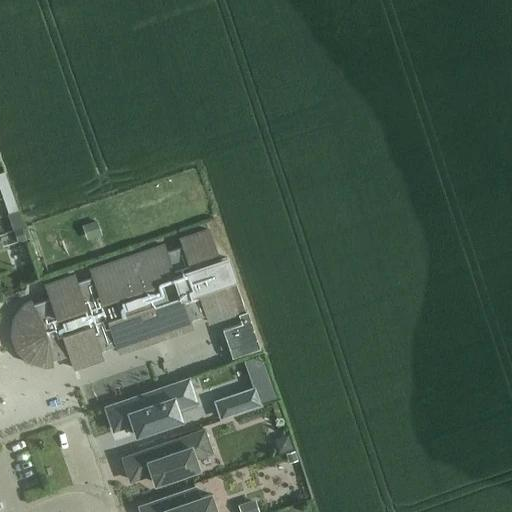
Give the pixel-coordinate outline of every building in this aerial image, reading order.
[(0,174),(0,189),(3,197),(13,193),(6,172),(0,174)] [(13,193),(3,197),(8,212),(18,208),(13,193)] [(22,226),(14,229),(19,243),(27,240),(22,226)] [(229,255),(219,258),(209,230),(179,241),(181,247),(167,252),(164,246),(134,256),(136,262),(122,267),(119,261),(89,271),(92,278),(77,283),(75,276),(45,287),(49,299),(33,305),(32,302),(25,306),(15,319),(13,334),(18,349),(30,360),(45,365),(53,364),(52,361),(68,355),(72,368),(103,358),(100,351),(115,346),(117,353),(147,342),(145,335),(160,330),(162,337),(192,327),(190,320),(205,315),(207,322),(237,311),(238,314),(239,314),(242,323),(224,330),(233,357),(261,348),(249,311),(246,312),(236,280),(238,280),(229,255)] [(261,355),(244,361),(254,390),(259,403),(275,397),(261,355)] [(132,424),(136,435),(181,420),(175,402),(194,396),(188,380),(106,408),(113,430),(132,424)] [(216,403),(217,405),(221,418),(259,405),(259,403),(254,390),(216,403)] [(155,483),(174,477),(197,469),(194,457),(209,452),(210,453),(211,453),(203,431),(123,458),(130,480),(152,473),(155,483)] [(295,452),(286,454),(289,462),(297,460),(295,452)] [(215,511),(210,494),(198,498),(195,488),(140,507),(141,511),(215,511)]
